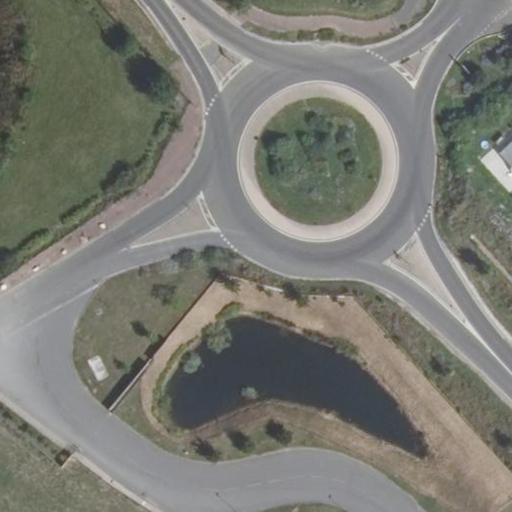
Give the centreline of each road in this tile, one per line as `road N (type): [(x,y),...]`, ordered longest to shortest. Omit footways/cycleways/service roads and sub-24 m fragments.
road 1 (primary): [(221,136),(221,183),(245,229),(285,254),(348,255)]
road 2 (track): [(88,265),(177,244),(266,245)]
road 3 (track): [(218,157),(178,201),(88,265)]
road 4 (primary): [(478,339),(413,190)]
road 5 (primary): [(348,255),(478,339)]
road 6 (primary): [(163,0),(214,99),(221,136)]
road 7 (primary): [(290,65),(163,0)]
